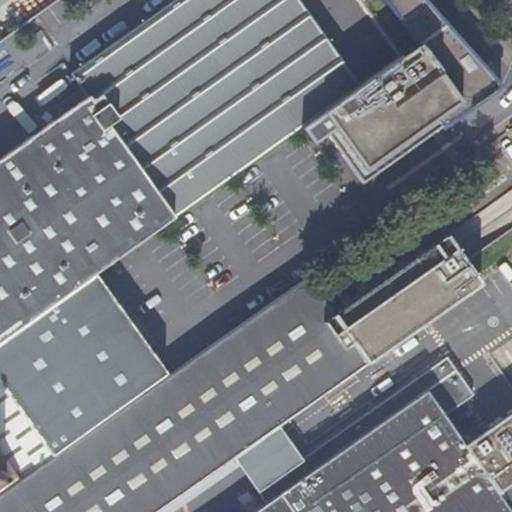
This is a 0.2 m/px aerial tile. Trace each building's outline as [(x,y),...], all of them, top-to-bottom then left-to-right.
[(299,128),(356,87),(294,0),(172,0),(68,74),(79,89),(85,97),(61,114),(0,157),(0,342),(94,275),(299,128)] [(397,58),(356,87),(299,128),(312,144),(325,135),(362,183),(451,121),(501,86),(444,26),(427,36),(397,58)] [(79,89),(55,106),(61,114),(85,97),(79,89)] [(83,435),(17,480),(0,492),(0,511),(150,511),(476,284),(442,236),(329,317),(301,278),(167,375),(83,435)] [(0,342),(0,456),(17,480),(83,435),(167,375),(94,275),(0,342)] [(511,511),(511,404),(468,434),(430,384),(244,511),(511,511)] [(0,492),(17,480),(0,456),(0,492)]
